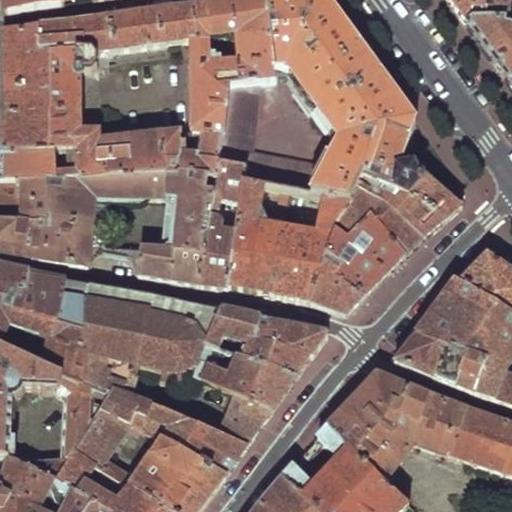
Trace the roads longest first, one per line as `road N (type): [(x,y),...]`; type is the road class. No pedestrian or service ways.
road 1 (residential): [(0,263),(340,327),(359,357)]
road 2 (residential): [(359,357),(511,189)]
road 3 (tertiary): [(388,0),(511,175)]
road 4 (residential): [(231,511),(359,357)]
road 5 (residential): [(194,0),(0,26)]
road 6 (residential): [(359,357),(511,420)]
